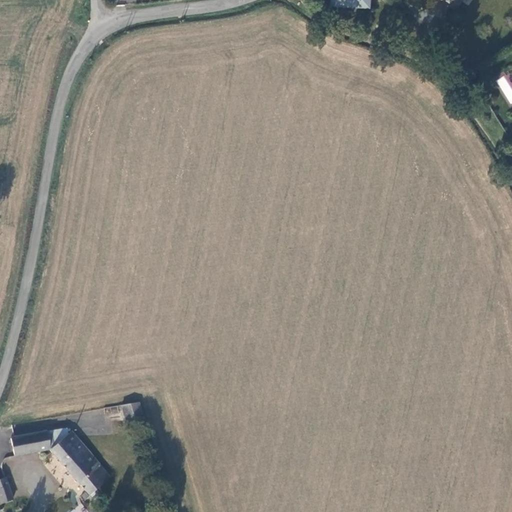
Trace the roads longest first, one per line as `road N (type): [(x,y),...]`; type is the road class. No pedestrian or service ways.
road 1 (unclassified): [(0,377),(62,85),(99,21)]
road 2 (residential): [(99,21),(233,0)]
